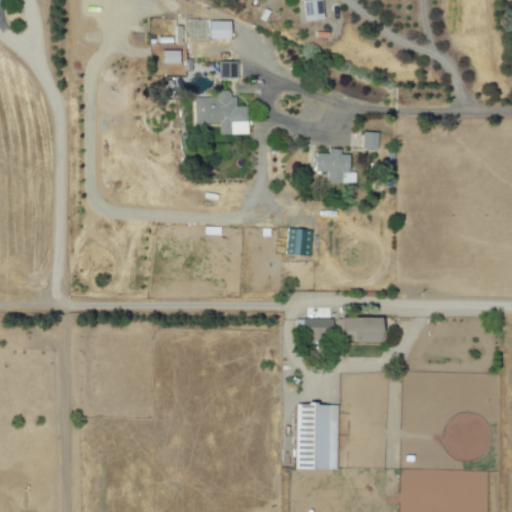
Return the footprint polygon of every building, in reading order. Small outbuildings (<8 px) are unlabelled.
[(299,0),(301,21),(319,20),(318,0),(299,0)] [(226,39),(226,21),(205,21),(205,39),(226,39)] [(158,64),(176,64),(175,51),(158,51),(158,64)] [(215,62),(216,79),(232,78),(232,62),(215,62)] [(243,134),(243,107),(233,107),(233,93),(212,93),(213,98),(191,98),(191,123),(216,123),(217,135),(243,134)] [(374,133),(360,133),(359,149),(373,150),(374,133)] [(324,183),(338,183),(338,173),(345,173),(346,151),(325,151),(325,154),(312,154),(312,172),(324,172),(324,183)] [(307,256),(308,231),(285,230),(285,239),(283,239),(282,255),(307,256)] [(381,335),(381,318),(336,319),(336,333),(349,332),(349,343),(377,342),(376,335),(381,335)] [(291,319),(291,336),(328,337),(329,319),(291,319)] [(334,405),(292,404),(290,470),(332,471),(334,405)]
